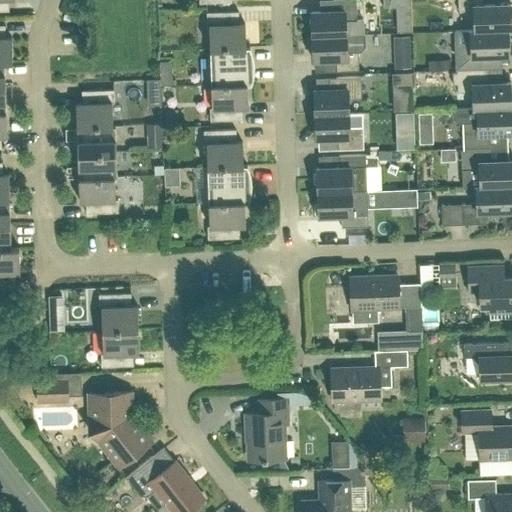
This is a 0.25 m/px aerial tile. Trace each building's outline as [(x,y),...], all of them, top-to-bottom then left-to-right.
[(0,0),(0,10),(9,10),(8,0),(0,0)] [(333,0),(333,10),(311,11),(312,35),(364,33),(363,18),(357,18),(356,0),(333,0)] [(482,0),(457,0),(458,10),(473,9),(474,29),(508,28),(508,29),(511,29),(511,3),(483,4),(482,0)] [(246,46),(245,22),(239,23),(238,10),(206,11),(207,24),(209,24),(210,48),(246,46)] [(0,60),(5,60),(5,61),(12,61),(12,36),(5,36),(5,24),(0,24),(0,60)] [(509,53),(508,29),(508,28),(474,29),(455,30),(455,47),(456,67),(481,66),(481,54),(509,53)] [(361,51),(364,47),(364,33),(312,35),(313,59),(335,59),(336,70),(359,70),(358,51),(361,51)] [(410,37),(394,37),(394,48),(400,53),(410,53),(410,37)] [(246,46),(210,48),(211,84),(247,82),(247,83),(251,83),(252,79),(253,74),(254,70),(254,65),(254,59),(253,55),(251,50),(250,46),(246,46)] [(453,84),(457,84),(457,92),(472,91),(473,107),(473,108),(477,108),(477,107),(510,106),(509,81),(482,82),(481,70),(452,71),(453,84)] [(190,76),(170,77),(171,110),(192,109),(190,76)] [(336,88),(314,89),(315,113),(348,112),(348,98),(362,98),(361,76),(336,76),(336,88)] [(247,83),(247,82),(211,84),(212,107),(210,107),(210,120),(242,119),(242,106),(248,106),(247,83)] [(82,102),(76,102),(77,126),(113,125),(113,124),(112,102),(114,101),(114,89),(82,90),(82,102)] [(412,97),(392,98),(393,110),(413,109),(412,97)] [(511,131),(511,105),(510,106),(477,107),(477,108),(473,108),(473,107),(451,108),(451,110),(452,110),(452,117),(459,122),(462,122),(463,145),(488,144),(488,132),(511,131)] [(338,148),(363,148),(363,126),(349,126),(348,112),(315,113),(315,137),(338,136),(338,148)] [(113,124),(113,125),(77,126),(78,151),(116,150),(115,124),(113,124)] [(243,164),(242,141),(236,141),(236,128),(204,129),(204,142),(206,142),(207,166),(243,164)] [(413,135),(394,136),(395,149),(413,149),(413,135)] [(462,185),(476,185),(479,185),(511,184),(511,159),(489,160),(488,148),(461,149),(462,185)] [(79,177),(115,175),(115,176),(117,176),(116,150),(78,151),(79,177)] [(339,166),(316,167),(317,191),(351,190),(367,189),(365,154),(339,154),(339,166)] [(0,197),(9,197),(9,173),(2,173),(2,161),(0,161),(0,197)] [(243,164),(207,166),(209,202),(244,200),(244,201),(248,201),(250,197),(251,193),(251,188),(251,182),(251,178),(251,174),(250,171),(249,167),(247,164),(243,164)] [(116,199),(115,176),(115,175),(79,177),(79,200),(86,200),(86,213),(118,211),(118,199),(116,199)] [(485,210),(511,209),(511,184),(479,185),(476,185),(476,202),(461,202),(462,223),(485,222),(485,210)] [(317,191),(318,215),(341,214),(341,226),(368,225),(368,213),(367,189),(351,190),(317,191)] [(9,197),(0,197),(0,222),(10,222),(9,197)] [(239,224),(245,224),(244,201),(244,200),(209,202),(209,225),(207,225),(208,238),(240,237),(239,224)] [(441,203),(442,224),(450,223),(449,203),(441,203)] [(89,212),(89,219),(89,221),(109,220),(109,219),(109,212),(89,212)] [(0,247),(11,247),(10,222),(0,222),(0,247)] [(0,247),(0,284),(14,284),(14,271),(20,271),(19,247),(11,247),(0,247)] [(511,276),(504,277),(503,265),(492,265),(467,266),(468,291),(479,290),(479,305),(489,304),(489,318),(511,316),(511,315),(511,304),(511,303),(511,276)] [(399,306),(405,306),(405,305),(404,282),(398,282),(397,274),(350,276),(352,309),(352,317),(369,316),(369,308),(399,307),(399,306)] [(131,304),(131,292),(99,293),(99,306),(101,306),(102,329),(138,328),(137,304),(131,304)] [(405,305),(405,306),(406,330),(422,330),(421,305),(405,305)] [(50,330),(62,329),(62,318),(50,318),(50,330)] [(133,352),(139,352),(138,328),(102,329),(103,353),(101,353),(101,366),(133,364),(133,352)] [(511,340),(463,342),(464,356),(472,356),(478,362),(479,379),(511,377),(511,340)] [(380,398),(379,385),(391,385),(391,365),(408,365),(407,348),(374,349),(375,365),(332,367),(333,400),(380,398)] [(69,394),(68,378),(36,379),(37,401),(69,400),(69,394)] [(132,391),(88,392),(89,430),(118,466),(153,439),(133,414),(132,391)] [(298,392),(298,404),(319,403),(317,398),(299,392),(298,392)] [(282,423),(288,423),(287,397),(259,398),(259,412),(245,413),(245,432),(249,432),(250,458),(262,458),(262,459),(267,459),(267,457),(283,457),(282,423)] [(511,424),(491,425),(491,409),(461,410),(462,430),(478,430),(479,458),(511,456),(511,424)] [(185,511),(204,497),(175,460),(167,467),(149,480),(166,502),(157,508),(157,511),(185,511)] [(138,466),(126,476),(134,486),(146,476),(138,466)] [(302,500),(302,511),(342,511),(342,508),(349,508),(348,484),(365,484),(364,466),(332,467),(333,479),(320,480),(321,500),(302,500)] [(511,511),(511,491),(496,492),(495,478),(467,479),(468,497),(485,497),(485,511),(511,511)]
